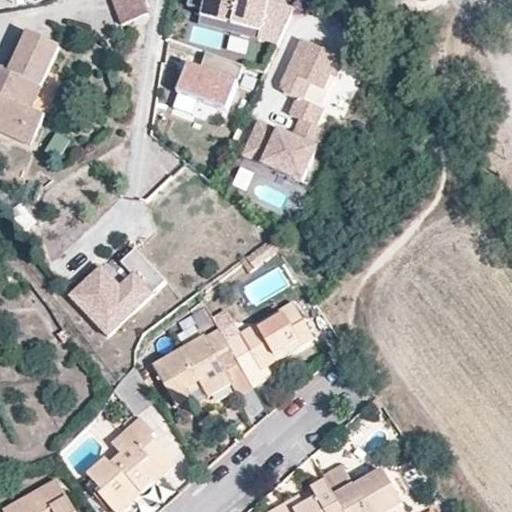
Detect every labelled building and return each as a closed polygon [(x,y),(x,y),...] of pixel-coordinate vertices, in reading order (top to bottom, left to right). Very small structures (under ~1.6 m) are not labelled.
[(10,0),(12,11),(42,7),(40,0),(10,0)] [(144,3),(142,0),(111,0),(117,13),(144,3)] [(294,10),(271,4),(271,0),(190,0),(189,9),(204,13),(202,18),(261,34),(259,43),(278,47),(294,10)] [(149,18),(144,3),(117,13),(122,28),(149,18)] [(31,111),(60,50),(29,35),(18,58),(11,74),(5,71),(4,70),(0,79),(0,96),(2,98),(0,101),(0,132),(31,148),(45,118),(31,111)] [(337,80),(345,62),(303,42),(282,87),(285,95),(298,101),(291,117),(301,122),(316,128),(324,112),(303,103),(311,85),(324,92),(331,77),(337,80)] [(227,114),(245,67),(207,54),(199,78),(187,74),(180,93),(192,97),(191,100),(227,114)] [(11,74),(18,58),(12,55),(5,71),(11,74)] [(303,185),(326,133),(316,128),(301,122),(293,140),(259,124),(244,157),(303,185)] [(48,152),(62,159),(71,142),(57,135),(48,152)] [(234,186),(249,190),(254,172),(239,168),(234,186)] [(32,222),(7,189),(0,193),(0,197),(23,229),(32,222)] [(269,239),(239,265),(250,278),(280,252),(269,239)] [(109,339),(168,284),(137,251),(122,265),(133,277),(121,289),(102,269),(71,299),(109,339)] [(268,369),(315,340),(294,305),(240,337),(227,345),(253,390),(267,381),(262,372),(268,369)] [(240,337),(226,314),(213,322),(219,332),(227,345),(240,337)] [(253,390),(227,345),(219,332),(206,339),(155,369),(178,409),(194,400),(191,395),(203,388),(208,398),(209,399),(232,387),(239,399),(253,390)] [(136,368),(115,392),(137,416),(156,403),(136,368)] [(273,378),(268,369),(262,372),(267,381),(273,378)] [(208,398),(203,388),(191,395),(194,400),(196,404),(208,398)] [(151,478),(171,459),(153,439),(156,436),(142,420),(113,446),(123,456),(111,466),(106,460),(88,476),(104,494),(101,497),(114,511),(138,490),(142,495),(155,483),(151,478)] [(155,483),(176,465),(171,459),(151,478),(155,483)] [(403,511),(402,508),(404,507),(384,473),(369,483),(356,490),(352,484),(343,468),(324,479),(327,484),(342,511),(403,511)] [(356,490),(369,483),(365,477),(352,484),(356,490)] [(74,511),(57,482),(3,511),(74,511)] [(342,511),(327,484),(313,492),(315,495),(303,503),(300,499),(276,511),(342,511)] [(114,511),(122,511),(142,495),(138,490),(114,511)]
